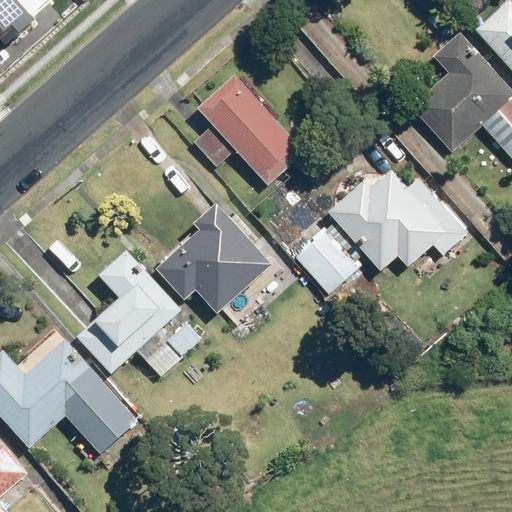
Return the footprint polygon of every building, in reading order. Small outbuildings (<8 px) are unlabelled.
[(0,0),(0,45),(6,53),(51,15),(38,0),(0,0)] [(511,70),(511,10),(506,3),(476,30),(511,70)] [(443,75),(407,107),(451,156),(511,101),(511,95),(471,50),(457,35),(429,60),(443,75)] [(210,127),(192,144),(216,170),(234,154),(265,188),(303,154),(232,76),(195,110),(210,127)] [(441,257),(465,235),(413,180),(405,188),(389,171),(383,177),(375,169),(325,215),(333,223),(332,224),(378,273),(394,258),(405,270),(431,246),(441,257)] [(192,294),(213,318),(269,268),(219,212),(214,206),(190,227),(195,233),(163,262),(164,263),(153,272),(181,303),(192,294)] [(108,376),(152,336),(180,310),(125,252),(97,278),(116,299),(73,339),(108,376)] [(52,428),(64,417),(100,456),(137,422),(63,341),(29,371),(29,370),(22,376),(0,352),(0,421),(26,451),(52,428)] [(0,511),(6,511),(0,504),(0,497),(27,474),(0,442),(0,511)]
